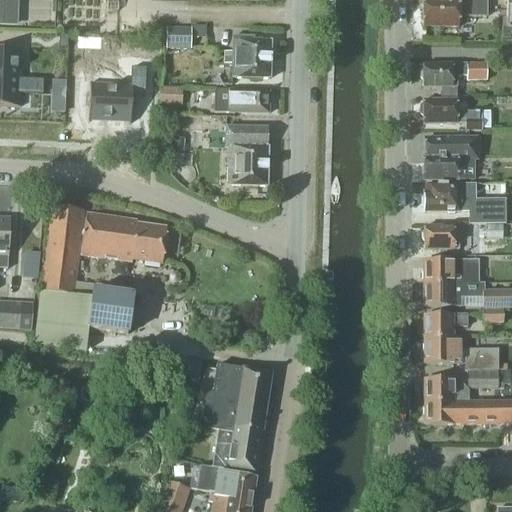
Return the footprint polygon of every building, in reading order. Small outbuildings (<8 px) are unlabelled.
[(17,0),(0,0),(0,27),(17,28),(17,0)] [(486,2),(457,1),(422,1),(422,14),(420,17),(420,22),(422,25),(422,29),(458,29),(458,19),(486,19),(486,2)] [(190,29),(165,28),(164,50),(190,51),(190,29)] [(58,37),(58,50),(66,50),(67,37),(58,37)] [(76,38),(75,50),(99,51),(100,39),(76,38)] [(269,81),(270,44),(262,44),(262,41),(252,41),(252,39),(232,39),(232,54),(224,54),(223,65),(232,66),(231,80),(269,81)] [(0,79),(15,80),(20,80),(21,54),(21,53),(0,51),(0,79)] [(422,90),(439,90),(439,101),(455,100),(455,89),(456,89),(456,79),(466,78),(466,82),(486,82),(485,66),(422,67),(422,70),(419,72),(419,80),(422,82),(422,90)] [(88,124),(89,120),(115,121),(128,122),(128,126),(129,126),(130,98),(143,98),(144,71),(130,70),(129,91),(116,91),(90,90),(90,86),(88,86),(87,124),(88,124)] [(0,108),(18,109),(19,108),(19,96),(41,97),(42,82),(20,81),(20,80),(15,80),(0,79),(0,108)] [(52,82),(51,94),(65,94),(65,83),(52,82)] [(180,91),(160,90),(160,104),(172,105),(172,101),(180,101),(180,91)] [(269,93),(228,93),(213,93),(213,115),(269,116),(269,93)] [(490,113),(464,114),(455,114),(455,102),(422,103),(422,106),(419,109),(419,115),(422,118),(422,126),(464,126),(464,133),(480,133),(480,130),(490,130),(490,113)] [(183,131),(209,131),(209,118),(183,118),(183,131)] [(266,189),(267,150),(266,150),(266,130),(226,129),(225,150),(227,150),(226,188),(266,189)] [(182,154),(183,141),(174,140),(173,153),(182,154)] [(456,159),(476,159),(476,141),(424,141),(424,159),(422,159),(422,168),(421,171),(420,176),(422,179),(422,183),(460,183),(460,168),(456,168),(456,159)] [(505,225),(504,200),(475,201),(475,186),(425,187),(425,195),(423,195),(423,200),(421,202),(421,208),(423,210),(423,214),(446,214),(447,215),(453,215),(455,214),(458,214),(468,213),(468,226),(505,225)] [(41,294),(72,297),(77,257),(131,264),(131,261),(147,263),(146,267),(157,269),(158,265),(162,265),(166,231),(136,227),(136,223),(85,217),(82,246),(79,245),(83,213),(51,209),(41,294)] [(0,270),(7,271),(9,221),(0,220),(0,270)] [(502,227),(485,227),(485,242),(502,242),(502,227)] [(423,252),(458,251),(458,239),(452,239),(452,228),(423,228),(423,232),(421,234),(421,240),(423,243),(423,252)] [(24,254),(22,270),(37,272),(39,255),(24,254)] [(478,285),(478,262),(423,262),(423,271),(422,273),(422,280),(424,282),(424,286),(478,285)] [(423,309),(460,308),(460,299),(481,299),(481,310),(509,310),(509,293),(483,293),(483,285),(478,285),(424,286),(423,289),(422,291),(422,297),(424,300),(423,309)] [(40,293),(33,347),(85,353),(88,332),(91,300),(90,300),(72,297),(41,294),(40,293)] [(91,300),(88,332),(126,336),(131,297),(120,296),(93,293),(91,300)] [(20,303),(0,302),(0,331),(18,332),(30,333),(32,304),(20,303)] [(482,325),(502,325),(502,313),(482,313),(482,325)] [(424,340),(452,340),(452,329),(466,329),(466,317),(424,318),(424,326),(422,328),(422,335),(424,337),(424,340)] [(422,352),(425,354),(425,366),(452,366),(452,362),(465,362),(465,374),(467,374),(497,374),(496,352),(459,352),(458,340),(424,340),(424,344),(422,346),(422,352)] [(197,389),(200,364),(177,361),(177,364),(174,382),(174,386),(197,389)] [(261,435),(271,372),(216,364),(212,393),(205,397),(202,420),(207,426),(206,431),(217,432),(217,433),(232,435),(233,430),(261,435)] [(505,374),(497,374),(467,374),(467,391),(497,391),(505,391),(505,374)] [(462,387),(453,387),(453,380),(425,381),(425,389),(423,392),(423,397),(425,400),(425,404),(467,404),(467,392),(467,391),(462,387)] [(166,400),(168,386),(145,383),(143,397),(166,400)] [(511,403),(492,404),(467,404),(425,404),(425,407),(423,409),(422,415),(425,418),(425,427),(511,426),(511,403)] [(255,477),(261,435),(233,430),(232,435),(217,433),(211,470),(255,477)] [(255,477),(211,470),(199,468),(195,492),(208,494),(208,496),(213,497),(213,498),(225,500),(251,504),(255,481),(255,477)] [(181,511),(189,490),(165,482),(155,511),(181,511)] [(21,492),(1,487),(0,492),(0,501),(18,505),(21,492)] [(249,511),(251,504),(225,500),(213,498),(213,497),(208,496),(207,505),(211,505),(209,511),(249,511)]
